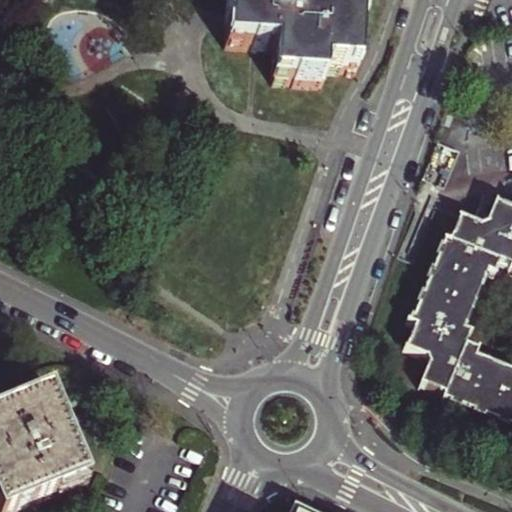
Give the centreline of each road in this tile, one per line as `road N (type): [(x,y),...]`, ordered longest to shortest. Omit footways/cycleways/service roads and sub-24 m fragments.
road 1 (secondary): [(332,409),(332,364),(455,0)]
road 2 (secondary): [(422,0),(305,344),(267,382)]
road 3 (tertiary): [(192,384),(0,285)]
road 4 (secondary): [(458,511),(362,461),(334,427)]
